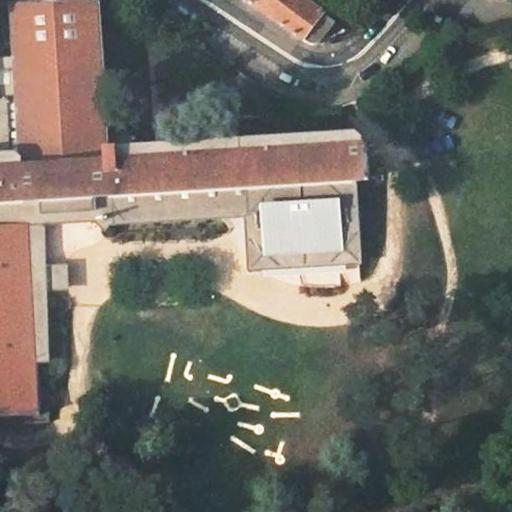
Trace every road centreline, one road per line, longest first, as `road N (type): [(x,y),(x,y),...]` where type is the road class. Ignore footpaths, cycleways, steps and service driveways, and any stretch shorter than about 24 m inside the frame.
road 1 (track): [(68,208),(83,237),(128,268),(215,282),(312,312),(355,306),(396,263),(391,123),(418,94),(462,68),(511,54)]
road 2 (trunk): [(510,0),(215,437),(183,511)]
road 3 (track): [(431,443),(366,467),(294,372),(185,312),(152,393),(213,511)]
road 4 (trunk): [(264,511),(289,451),(511,121)]
road 5 (residential): [(201,0),(297,62),(318,67),(361,53),(409,0)]
road 6 (track): [(511,404),(396,263)]
road 7 (track): [(462,351),(431,443),(511,427)]
